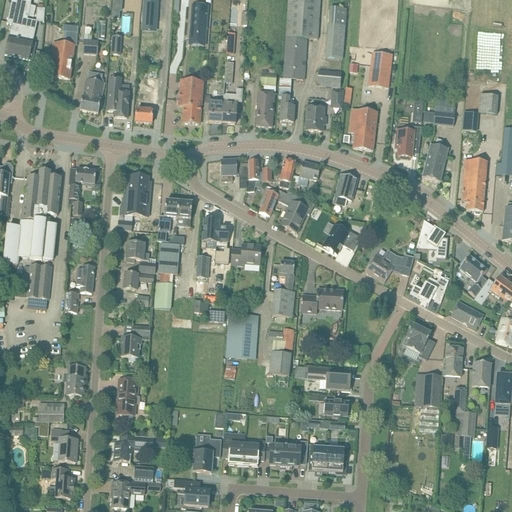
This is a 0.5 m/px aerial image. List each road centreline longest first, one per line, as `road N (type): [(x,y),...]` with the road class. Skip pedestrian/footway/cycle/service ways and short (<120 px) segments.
road 1 (residential): [(511,359),(201,191),(185,157)]
road 2 (residential): [(83,511),(111,145)]
road 3 (secondary): [(511,269),(412,190),(347,160),(277,144),(185,157)]
road 4 (unknown): [(65,137),(45,322)]
road 5 (residential): [(230,511),(237,489),(360,497)]
road 6 (residential): [(371,366),(360,497)]
